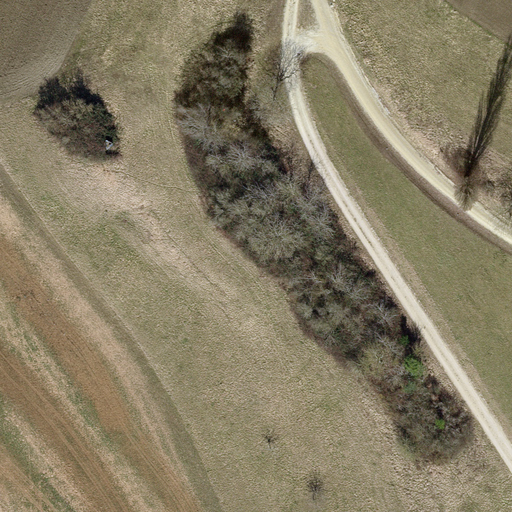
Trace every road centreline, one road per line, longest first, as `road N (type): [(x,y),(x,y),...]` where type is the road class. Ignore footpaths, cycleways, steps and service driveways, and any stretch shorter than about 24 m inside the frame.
road 1 (track): [(294,0),(291,72),(313,145),(511,460)]
road 2 (track): [(511,236),(445,186),(385,125),(333,38),(322,0)]
